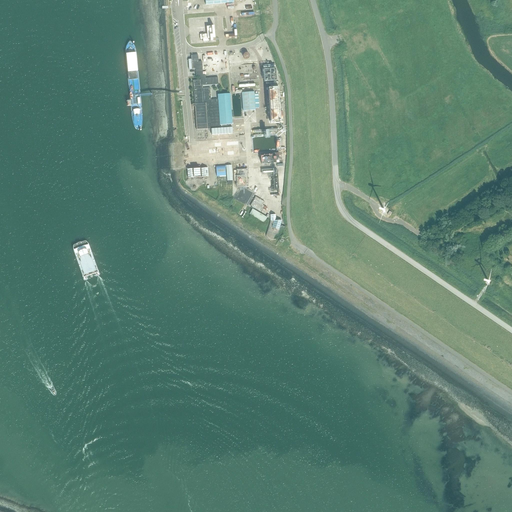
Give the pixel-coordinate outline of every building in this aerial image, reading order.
[(191,59),(188,59),(189,69),(192,69),(195,69),(196,76),(200,75),(200,80),(193,80),(196,130),(211,129),(220,128),(218,102),(217,102),(217,99),(211,99),(210,88),(203,88),(203,85),(218,84),(218,77),(206,78),(205,75),(203,75),(202,61),(198,62),(198,55),(191,55),(191,59)] [(278,87),(268,88),(271,123),(281,123),(278,87)] [(243,111),(255,110),(254,92),(242,92),(243,111)] [(230,93),(218,94),(218,102),(220,128),(227,128),(227,124),(232,124),(230,93)] [(225,166),(216,166),(217,176),(226,175),(225,166)] [(208,168),(187,169),(188,177),(188,178),(190,178),(194,177),(195,177),(208,176),(208,168)] [(246,169),(237,169),(239,187),(247,187),(246,169)] [(186,181),(186,183),(192,189),(193,190),(194,190),(196,190),(200,186),(202,185),(204,182),(204,181),(203,178),(202,179),(194,178),(194,177),(190,178),(186,181)] [(256,196),(250,206),(261,212),(261,210),(264,212),(265,210),(263,208),(264,206),(262,205),(264,202),(256,196)] [(266,233),(266,235),(266,236),(268,238),(270,237),(271,237),(274,238),(275,240),(278,239),(279,235),(282,234),(286,227),(285,226),(280,225),(281,220),(276,220),(275,214),(270,215),(271,219),(270,220),(266,233)]
